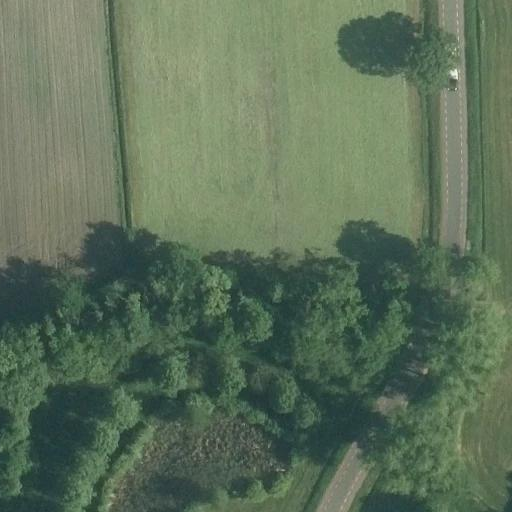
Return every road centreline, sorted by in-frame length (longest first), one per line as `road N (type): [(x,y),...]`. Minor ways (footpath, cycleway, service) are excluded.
road 1 (unclassified): [(0,352),(139,298),(198,291),(429,333)]
road 2 (tertiary): [(429,333),(477,145),(463,0)]
road 3 (tertiary): [(331,511),(429,333)]
